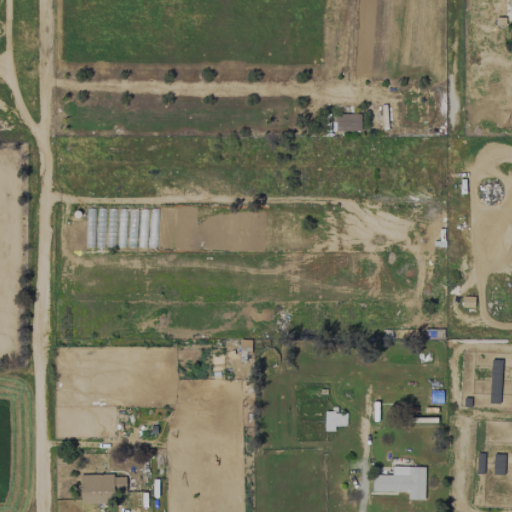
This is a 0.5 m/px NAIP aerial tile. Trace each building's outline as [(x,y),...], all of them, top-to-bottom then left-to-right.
[(359,131),(360,114),(331,114),(331,131),(359,131)] [(500,360),(489,359),(488,403),(499,404),(500,360)] [(346,426),(346,412),(324,412),(324,431),(333,431),(333,426),(346,426)] [(503,454),(492,454),(492,474),(503,475),(503,454)] [(423,467),(391,466),(391,475),(372,475),(371,491),(407,492),(407,499),(423,500),(423,467)] [(124,474),(79,476),(80,504),(112,504),(112,491),(125,490),(124,474)]
